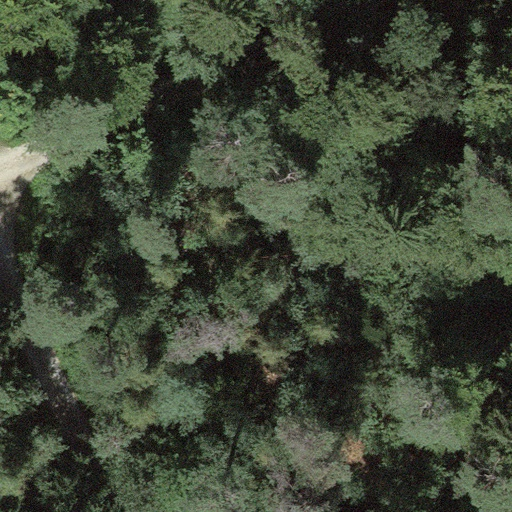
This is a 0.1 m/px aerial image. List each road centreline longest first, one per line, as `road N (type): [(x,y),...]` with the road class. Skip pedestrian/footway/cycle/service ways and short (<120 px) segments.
road 1 (track): [(396,0),(0,168)]
road 2 (track): [(123,511),(0,224)]
